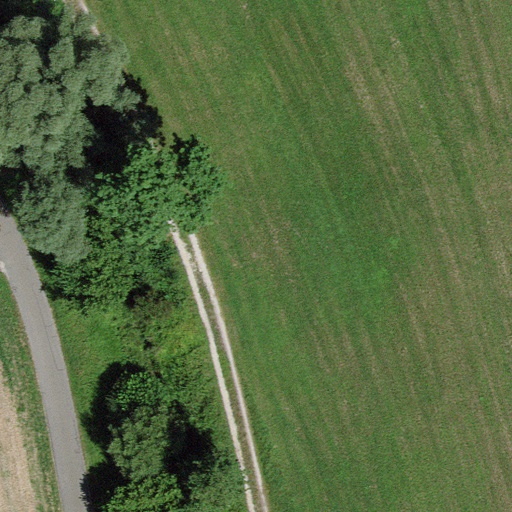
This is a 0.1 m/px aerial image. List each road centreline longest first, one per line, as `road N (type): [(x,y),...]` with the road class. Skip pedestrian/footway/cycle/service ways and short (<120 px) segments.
road 1 (track): [(71,0),(204,288),(250,511)]
road 2 (track): [(0,259),(27,313),(66,511)]
